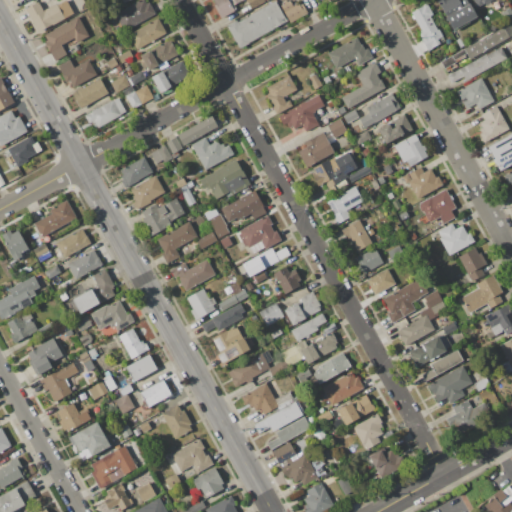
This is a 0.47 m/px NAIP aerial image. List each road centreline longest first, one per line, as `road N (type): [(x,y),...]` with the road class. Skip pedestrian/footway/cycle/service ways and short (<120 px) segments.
road 1 (tertiary): [(270,511),(0,21)]
road 2 (residential): [(445,474),(180,0)]
road 3 (residential): [(0,210),(374,0)]
road 4 (residential): [(511,248),(372,0)]
road 5 (residential): [(80,511),(0,368)]
road 6 (residential): [(377,511),(511,434)]
